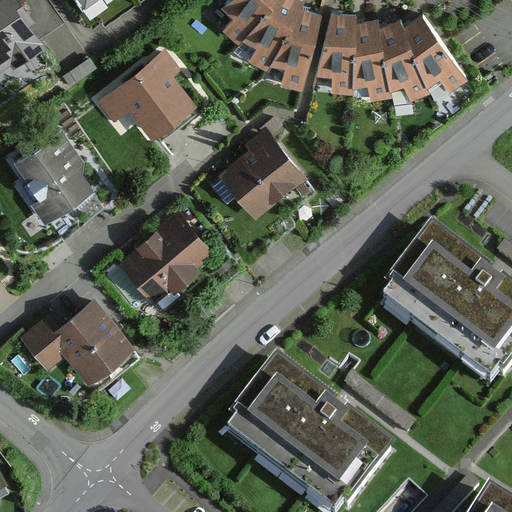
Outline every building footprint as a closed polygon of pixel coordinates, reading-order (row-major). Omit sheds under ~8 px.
[(25,0),(0,0),(0,74),(14,64),(18,70),(51,49),(33,21),(38,17),(25,0)] [(242,43),(281,0),(234,0),(225,8),(236,18),(227,28),(242,43)] [(270,70),(311,0),(310,0),(283,0),(248,38),(259,47),(253,60),(270,70)] [(305,88),(327,11),(308,7),(275,64),(288,67),(284,84),(305,88)] [(357,93),(362,13),(336,11),(321,72),(337,73),(336,91),(357,93)] [(472,77),(426,13),(408,23),(433,83),(444,80),(453,89),(472,77)] [(395,96),(383,16),(362,19),(360,84),(372,82),(375,99),(395,96)] [(435,92),(405,18),(385,23),(395,89),(409,86),(413,99),(435,92)] [(183,68),(169,49),(101,101),(117,121),(133,109),(155,138),(200,103),(176,73),(183,68)] [(64,128),(16,160),(25,174),(17,180),(46,222),(95,188),(85,174),(85,160),(64,128)] [(259,217),(312,174),(276,130),(223,172),(259,217)] [(157,300),(219,250),(184,207),(123,257),(157,300)] [(396,293),(388,304),(492,383),(500,373),(507,378),(511,372),(511,285),(437,228),(390,288),(396,293)] [(511,243),(508,240),(499,252),(511,262),(511,243)] [(60,327),(50,314),(20,337),(47,372),(68,355),(91,384),(139,347),(99,297),(60,327)] [(397,451),(279,360),(231,422),(235,424),(229,432),(333,511),(339,511),(344,506),(350,511),(397,451)] [(408,431),(416,421),(354,374),(346,385),(408,431)] [(0,488),(8,484),(0,468),(0,488)] [(455,511),(480,485),(470,476),(436,511),(455,511)] [(480,511),(511,511),(511,506),(493,494),(480,511)]
